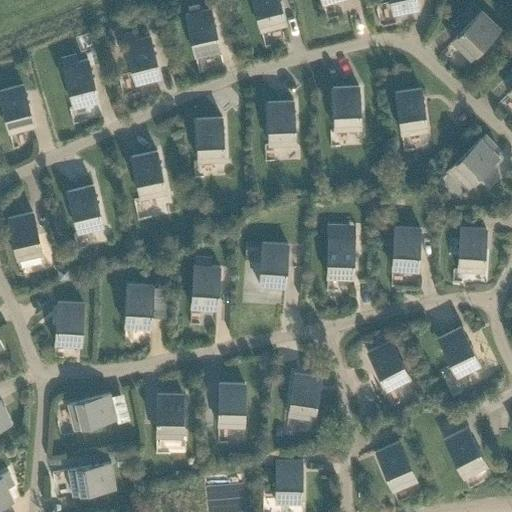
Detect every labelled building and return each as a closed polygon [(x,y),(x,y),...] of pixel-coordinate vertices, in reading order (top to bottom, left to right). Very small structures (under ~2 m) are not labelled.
[(279,0),(250,0),(259,33),(286,26),(279,0)] [(417,0),(388,0),(392,16),(419,11),(417,0)] [(199,5),(188,8),(189,14),(200,11),(199,5)] [(189,14),(185,14),(194,57),(220,51),(210,9),(200,11),(189,14)] [(481,10),(450,42),(470,61),(501,29),(481,10)] [(138,31),(123,34),(125,42),(140,39),(138,31)] [(140,39),(125,42),(135,84),(160,78),(150,36),(140,39)] [(75,54),(60,58),(62,66),(77,62),(75,54)] [(77,62),(62,66),(73,107),(98,101),(87,59),(77,62)] [(23,83),(0,89),(0,105),(8,134),(35,127),(23,83)] [(359,85),(331,86),(333,132),(360,131),(359,85)] [(421,87),(393,91),(399,136),(427,132),(421,87)] [(294,100),(266,101),(267,146),(295,145),(294,100)] [(222,116),(194,117),(196,163),(224,162),(222,116)] [(485,134),(481,139),(491,150),(496,145),(485,134)] [(480,138),(449,169),(468,187),(498,157),(491,150),(481,139),(480,138)] [(157,150),(130,155),(139,200),(166,194),(157,150)] [(93,184),(66,190),(76,234),(104,228),(93,184)] [(33,211),(6,217),(15,261),(43,255),(33,211)] [(327,225),(327,235),(344,235),(344,225),(327,225)] [(393,225),(390,271),(418,272),(421,227),(393,225)] [(459,226),(456,271),(484,273),(487,228),(459,226)] [(327,235),(326,278),(352,279),(353,235),(344,235),(327,235)] [(262,242),(258,285),(284,287),(288,243),(262,242)] [(195,256),(195,264),(211,266),(211,258),(195,256)] [(194,264),(190,307),(216,309),(220,266),(211,266),(195,264),(194,264)] [(58,279),(70,278),(68,266),(57,268),(58,279)] [(126,283),(123,328),(151,330),(154,284),(126,283)] [(56,300),(53,345),(81,347),(84,302),(56,300)] [(461,325),(435,338),(455,378),(481,365),(461,325)] [(390,339),(365,351),(385,392),(410,379),(390,339)] [(293,372),(286,417),(314,421),(320,375),(293,372)] [(218,382),(216,427),(244,428),(246,382),(218,382)] [(156,392),(155,438),(182,439),(184,393),(156,392)] [(110,393),(68,404),(74,429),(116,419),(110,393)] [(0,399),(0,429),(12,424),(0,399)] [(467,426),(442,439),(462,479),(487,466),(467,426)] [(399,440),(373,450),(391,492),(416,481),(399,440)] [(271,453),(260,453),(260,464),(272,464),(271,453)] [(124,455),(117,456),(117,466),(125,465),(124,455)] [(275,458),(274,504),(302,504),(303,459),(275,458)] [(112,461),(67,469),(72,496),(116,489),(112,461)] [(7,470),(0,473),(0,475),(1,478),(6,488),(13,485),(7,470)] [(1,478),(0,478),(0,507),(13,501),(6,488),(1,478)]
